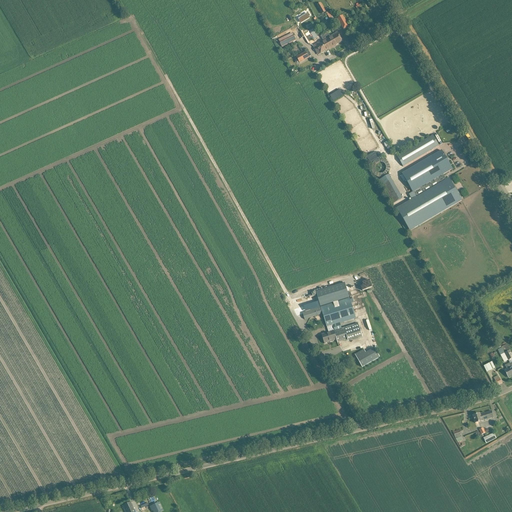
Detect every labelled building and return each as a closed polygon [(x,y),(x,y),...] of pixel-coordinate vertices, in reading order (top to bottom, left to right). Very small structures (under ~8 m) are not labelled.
[(321,3),(317,5),(321,12),(322,14),(326,12),(323,6),(321,3)] [(305,10),(296,15),(300,22),(301,23),(310,18),(309,16),(305,10)] [(283,47),(296,40),(292,32),(279,39),(283,47)] [(332,47),(342,42),(337,33),(330,37),(331,38),(328,40),(332,47)] [(317,47),(321,54),(332,47),(328,40),(325,35),(324,35),(327,39),(314,46),(315,48),(317,47)] [(304,50),(306,52),(296,57),(300,63),(309,58),(312,57),(311,55),(307,48),(304,50)] [(403,167),(434,148),(439,146),(433,136),(397,156),(403,167)] [(444,174),(452,169),(442,151),(402,174),(413,192),(414,192),(444,174)] [(397,209),(410,231),(462,201),(449,178),(447,179),(444,174),(414,192),(417,197),(397,209)] [(402,198),(389,175),(378,181),(381,187),(383,185),(393,204),(402,198)] [(345,283),(316,292),(318,297),(321,306),(349,297),(347,288),(345,283)] [(356,318),(350,298),(303,313),(305,321),(323,315),(329,333),(322,335),(324,344),(336,340),(337,343),(348,340),(348,342),(363,338),(358,323),(342,329),(340,323),(356,318)] [(363,350),(358,342),(343,351),(347,359),(355,354),(363,350)] [(499,349),(498,350),(501,355),(504,363),(508,361),(501,346),(498,347),(499,349)] [(366,353),(357,358),(362,367),(380,357),(374,348),(366,353)] [(357,358),(366,353),(364,349),(363,350),(355,355),(357,358)] [(487,373),(495,368),(492,362),(484,366),(487,373)] [(498,386),(502,383),(500,378),(498,375),(494,378),(496,380),(495,381),(498,386)] [(493,417),(492,411),(480,415),(480,413),(473,416),(475,423),(482,421),(493,417)] [(456,439),(458,442),(462,441),(461,437),(460,434),(461,434),(460,430),(453,432),(456,439)] [(486,444),(496,439),(493,433),(483,438),(486,444)] [(125,511),(134,511),(132,507),(130,502),(123,506),(125,510),(125,511)] [(157,503),(151,506),(154,511),(160,511),(161,511),(157,503)]
